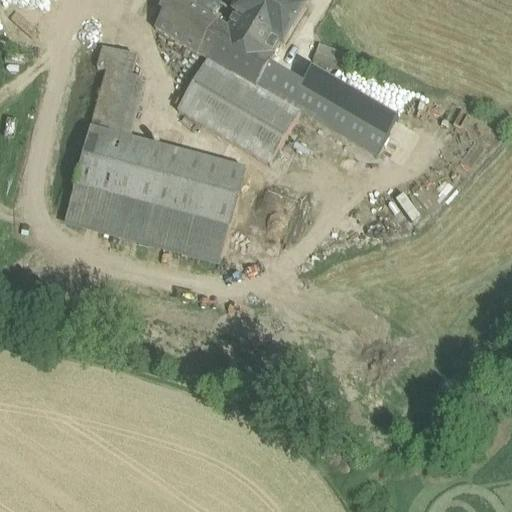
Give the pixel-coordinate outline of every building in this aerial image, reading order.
[(179,0),(174,0),(155,32),(207,63),(208,64),(256,92),(256,91),(270,69),(274,62),(271,60),(227,32),(228,30),(211,19),(179,0)] [(219,5),(211,0),(179,0),(211,19),(219,5)] [(305,10),(288,0),(238,0),(241,2),(233,14),(237,16),(228,30),(227,32),(271,60),(281,44),(284,46),(305,10)] [(349,59),(319,48),(313,65),(343,76),(349,59)] [(137,60),(103,51),(98,72),(107,74),(132,81),(137,60)] [(256,92),(208,64),(178,115),(271,169),(301,117),(300,117),(256,91),(256,92)] [(304,89),(270,69),(256,91),(300,117),(302,114),(379,160),(384,151),(399,125),(313,74),(304,89)] [(132,81),(107,74),(92,132),(122,140),(138,83),(132,81)] [(122,140),(92,132),(76,190),(230,231),(246,173),(122,140)] [(230,231),(76,190),(67,221),(222,263),(230,231)] [(411,229),(423,220),(408,197),(395,206),(411,229)]
